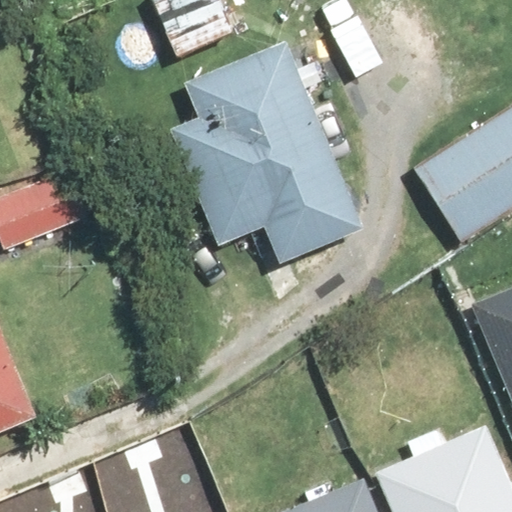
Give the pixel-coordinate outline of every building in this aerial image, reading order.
[(150,0),(175,57),(237,30),(224,0),(150,0)] [(360,244),(284,48),(174,90),(188,127),(157,139),(202,255),(251,236),(268,280),(360,244)] [(511,105),(404,180),(459,259),(511,222),(511,105)] [(62,169),(0,192),(0,232),(6,249),(82,220),(62,169)] [(511,284),(485,294),(511,363),(511,284)] [(0,367),(0,449),(28,439),(0,367)] [(511,511),(511,484),(485,424),(384,468),(403,511),(511,511)] [(381,511),(364,471),(265,511),(381,511)]
